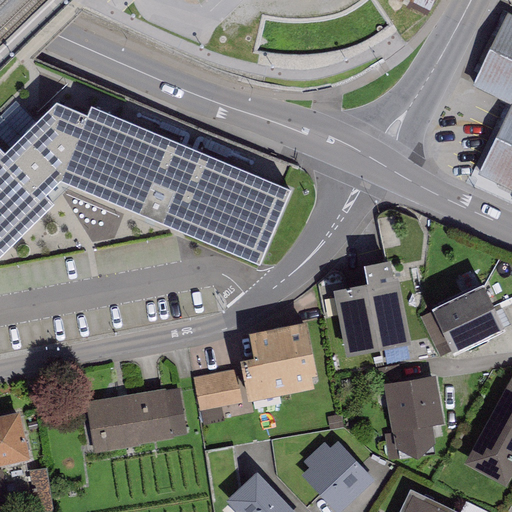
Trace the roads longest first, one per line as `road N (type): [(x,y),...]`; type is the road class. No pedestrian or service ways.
road 1 (residential): [(380,164),(0,7)]
road 2 (residential): [(0,312),(220,264),(262,305)]
road 3 (residential): [(262,305),(185,336),(0,372)]
road 4 (residential): [(380,164),(469,0)]
road 5 (residential): [(380,164),(328,240),(262,305)]
road 6 (residential): [(511,226),(380,164)]
